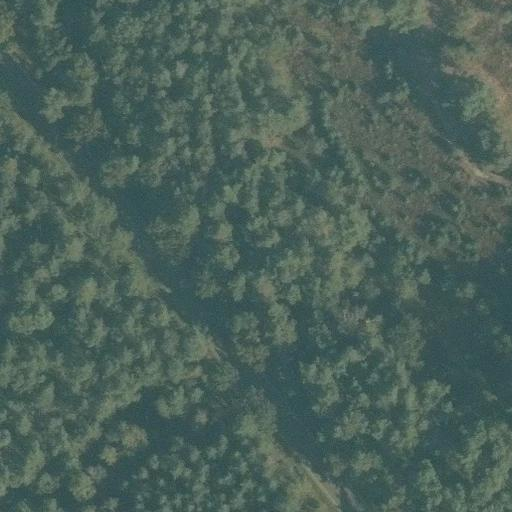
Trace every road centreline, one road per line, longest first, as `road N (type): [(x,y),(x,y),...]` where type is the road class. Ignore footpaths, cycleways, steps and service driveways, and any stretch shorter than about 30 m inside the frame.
road 1 (unclassified): [(0,64),(354,511)]
road 2 (track): [(245,372),(77,511)]
